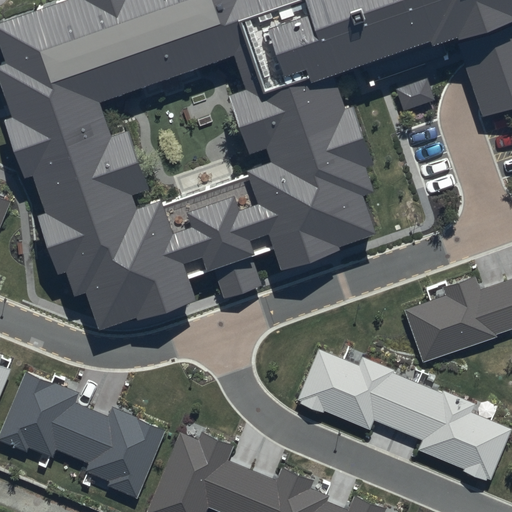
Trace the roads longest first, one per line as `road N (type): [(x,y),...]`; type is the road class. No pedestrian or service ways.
road 1 (residential): [(221,330),(239,385),(267,423),(479,511)]
road 2 (residential): [(511,225),(221,330)]
road 3 (residential): [(221,330),(130,356),(83,351),(0,317)]
